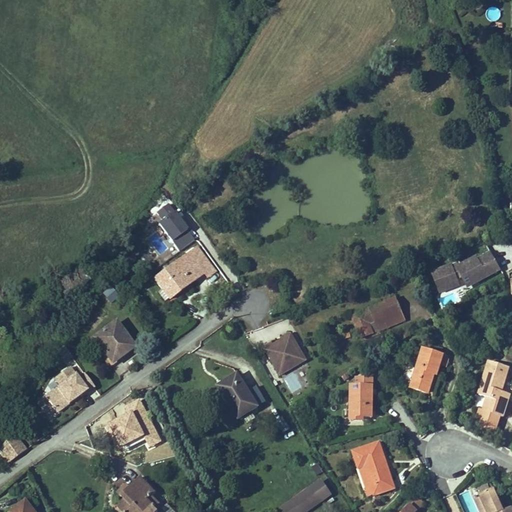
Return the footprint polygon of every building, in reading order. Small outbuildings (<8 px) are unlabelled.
[(187,231),(168,205),(167,205),(157,213),(163,221),(159,224),(172,242),(187,231)] [(133,264),(140,252),(130,246),(123,258),(133,264)] [(501,270),(487,247),(478,252),(476,250),(467,256),(465,253),(431,272),(442,291),(459,282),(458,280),(462,278),(465,284),(477,278),(479,282),(501,270)] [(207,278),(215,272),(196,248),(188,254),(204,274),(207,278)] [(169,300),(204,274),(188,254),(154,280),(162,290),(157,293),(164,302),(169,299),(169,300)] [(83,269),(50,288),(57,299),(90,281),(83,269)] [(102,291),(110,302),(118,295),(110,285),(102,291)] [(391,326),(388,318),(401,313),(395,300),(352,317),(361,339),(391,326)] [(404,321),(401,313),(388,318),(391,326),(404,321)] [(134,348),(115,323),(94,339),(99,346),(110,362),(123,353),(124,355),(134,348)] [(290,364),(304,356),(291,335),(285,339),(285,342),(281,344),(280,342),(273,346),(272,344),(265,348),(280,376),(293,369),(290,364)] [(110,362),(99,346),(95,349),(109,368),(126,356),(124,355),(123,353),(110,362)] [(437,376),(440,365),(446,367),(448,360),(445,355),(443,355),(443,356),(423,350),(411,389),(429,394),(434,375),(437,376)] [(290,364),(293,369),(306,361),(304,356),(290,364)] [(501,392),(509,369),(490,362),(479,396),(488,398),(484,411),(481,410),(476,426),(495,432),(500,417),(503,418),(510,395),(501,392)] [(81,397),(94,388),(84,374),(78,379),(69,368),(54,379),(60,387),(45,398),(57,413),(69,404),(66,400),(71,396),(74,400),(80,396),(81,397)] [(292,393),(302,388),(294,373),(284,378),(292,393)] [(258,407),(238,375),(224,384),(234,401),(229,404),(238,419),(258,407)] [(372,418),(373,396),(376,396),(377,390),(373,390),(373,379),(357,378),(356,387),(352,387),(351,418),(363,418),(372,418)] [(234,401),(224,384),(218,387),(229,404),(234,401)] [(258,386),(252,389),(259,402),(265,399),(258,386)] [(21,444),(12,431),(0,450),(0,453),(3,457),(21,444)] [(394,489),(379,444),(354,452),(359,468),(360,468),(366,488),(372,486),(375,495),(394,489)] [(133,492),(144,481),(141,478),(130,489),(133,492)] [(174,511),(167,505),(164,508),(152,496),(156,493),(144,481),(133,492),(130,489),(121,497),(125,500),(117,507),(121,511),(174,511)] [(282,511),(305,511),(328,496),(319,484),(281,510),(282,511)] [(121,497),(130,489),(127,486),(118,494),(121,497)] [(375,495),(372,486),(366,488),(369,497),(375,495)] [(506,511),(506,510),(503,511),(493,490),(491,491),(488,492),(485,486),(478,490),(480,495),(475,498),(481,511),(506,511)] [(416,511),(423,505),(417,499),(410,506),(416,511)] [(34,511),(26,502),(13,511),(34,511)]
